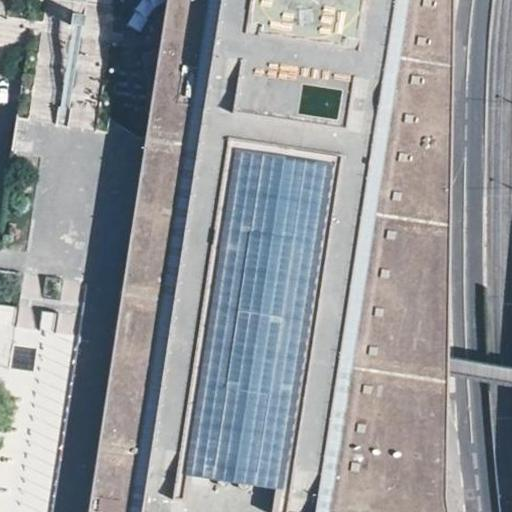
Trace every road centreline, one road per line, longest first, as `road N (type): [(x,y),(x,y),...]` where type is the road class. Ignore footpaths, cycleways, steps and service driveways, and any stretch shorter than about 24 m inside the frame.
road 1 (tertiary): [(0,59),(378,199),(448,192),(478,172),(511,117)]
road 2 (residential): [(488,511),(473,238),(484,0)]
